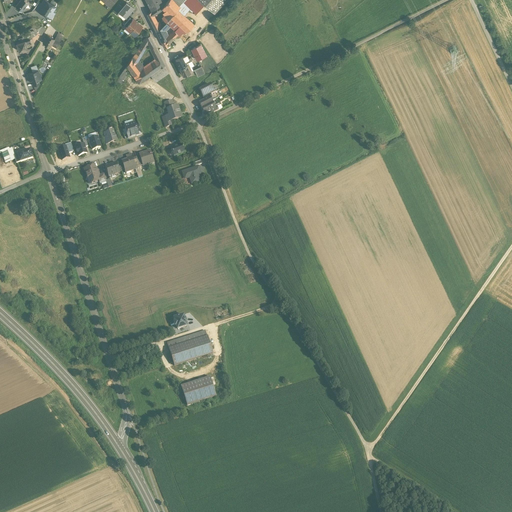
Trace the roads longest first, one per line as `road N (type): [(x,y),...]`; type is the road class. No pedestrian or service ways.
road 1 (residential): [(135,0),(197,124),(48,172)]
road 2 (track): [(197,124),(446,0)]
road 3 (unclassified): [(124,408),(48,172)]
road 4 (track): [(365,446),(511,248)]
road 5 (track): [(380,511),(365,446),(277,298)]
road 6 (track): [(140,511),(71,406),(0,334)]
road 7 (track): [(235,221),(404,137)]
road 8 (primary): [(114,440),(75,387),(0,312)]
road 9 (unclassified): [(48,172),(0,26)]
road 10 (track): [(277,298),(222,186)]
road 11 (track): [(277,298),(165,340)]
